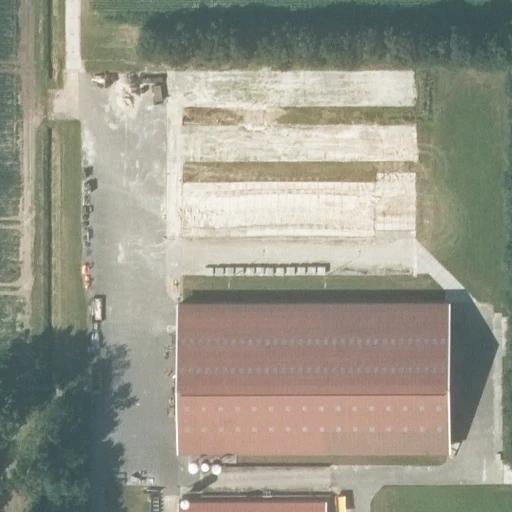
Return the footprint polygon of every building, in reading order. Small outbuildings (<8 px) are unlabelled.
[(240,182),(241,206),(263,204),(261,181),(240,182)] [(419,265),(432,262),(425,236),(412,239),(419,265)] [(99,281),(111,279),(106,247),(94,249),(99,281)] [(177,450),(449,449),(449,298),(177,299),(177,450)] [(325,511),(325,501),(178,501),(177,511),(325,511)]
